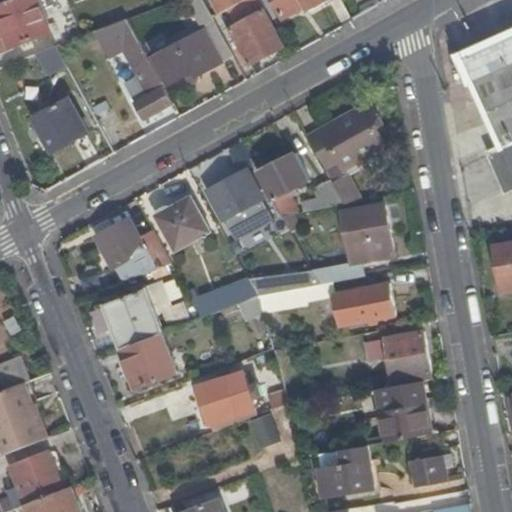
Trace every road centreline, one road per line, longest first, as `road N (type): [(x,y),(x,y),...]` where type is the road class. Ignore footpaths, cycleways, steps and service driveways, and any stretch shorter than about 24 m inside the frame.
road 1 (residential): [(500,511),(414,19)]
road 2 (tertiary): [(22,231),(414,19)]
road 3 (residential): [(133,511),(22,231)]
